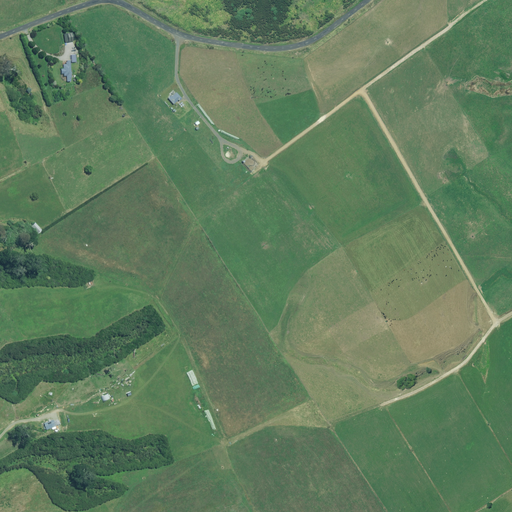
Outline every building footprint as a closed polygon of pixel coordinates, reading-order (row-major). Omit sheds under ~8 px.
[(75,42),(73,33),(64,35),(66,43),(75,42)] [(72,67),(72,61),(67,61),(67,65),(64,65),(64,70),(61,70),(61,75),(64,75),(64,77),(67,77),(67,82),(72,82),(72,67)] [(182,99),(176,93),(168,100),(174,106),(179,101),(181,102),(182,99)] [(187,111),(184,107),(178,113),(181,116),(187,111)] [(245,177),(248,174),(251,172),(241,160),(238,162),(244,170),(242,172),(245,177)] [(42,231),(34,223),(30,227),(37,235),(42,231)]
